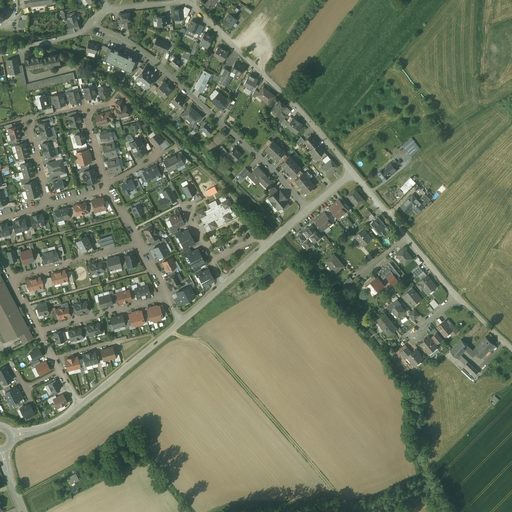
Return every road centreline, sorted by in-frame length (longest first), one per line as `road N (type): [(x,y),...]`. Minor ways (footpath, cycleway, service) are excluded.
road 1 (residential): [(90,25),(154,60),(307,209)]
road 2 (residential): [(351,172),(300,109),(189,5)]
road 3 (residential): [(38,329),(167,296)]
road 4 (residential): [(181,321),(79,406)]
road 5 (residential): [(11,278),(138,242)]
